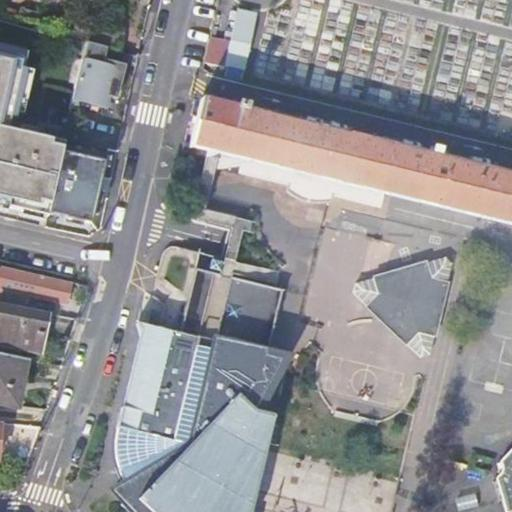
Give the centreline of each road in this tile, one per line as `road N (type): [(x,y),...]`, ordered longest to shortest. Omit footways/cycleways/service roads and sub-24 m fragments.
road 1 (residential): [(121,260),(179,0)]
road 2 (residential): [(40,511),(121,260)]
road 3 (residential): [(0,233),(121,260)]
